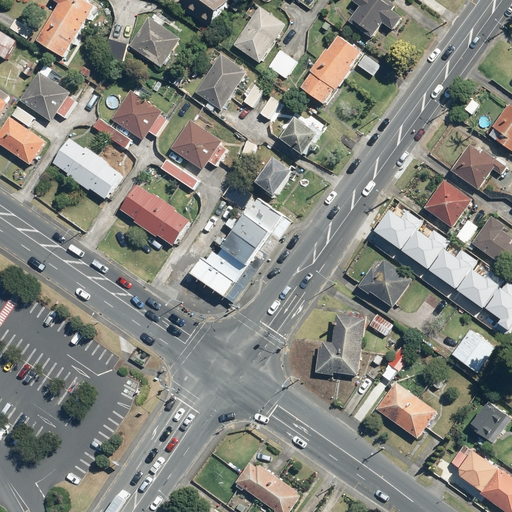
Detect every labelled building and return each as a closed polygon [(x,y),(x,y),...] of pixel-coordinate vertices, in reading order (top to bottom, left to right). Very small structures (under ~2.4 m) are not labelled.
[(97,8),(83,0),(56,0),(56,2),(61,5),(39,44),(67,60),(97,8)] [(241,0),(187,0),(181,9),(211,31),(228,7),(237,13),(245,2),(241,0)] [(360,10),(350,24),(372,41),(383,26),(394,34),(404,21),(394,14),(397,9),(384,0),(357,0),(353,5),(360,10)] [(335,15),(330,23),(338,29),(343,22),(339,19),(346,9),(337,3),(330,12),(335,15)] [(261,66),(287,27),(261,9),(234,48),(261,66)] [(151,21),(131,50),(162,71),(182,42),(151,21)] [(17,22),(10,32),(27,42),(34,32),(17,22)] [(17,43),(0,32),(0,57),(6,61),(17,43)] [(363,55),(341,38),(331,52),(329,51),(312,73),(314,75),(303,90),(325,107),(337,90),(339,91),(355,70),(353,68),(363,55)] [(298,63),(282,52),(271,70),(287,80),(298,63)] [(224,114),(248,75),(216,53),(209,64),(214,67),(196,96),(210,105),(202,117),(209,122),(217,109),(224,114)] [(382,68),(367,57),(359,68),(374,79),(382,68)] [(47,69),(22,103),(53,126),(60,116),(66,120),(78,104),(70,99),(73,95),(50,78),(53,73),(47,69)] [(252,94),(248,92),(245,97),(249,99),(245,106),(253,111),(265,93),(256,87),(252,94)] [(0,118),(9,106),(5,103),(9,97),(0,90),(0,118)] [(132,93),(113,123),(144,144),(150,135),(157,139),(169,122),(162,118),(164,114),(132,93)] [(282,105),(273,99),(261,117),(270,122),(282,105)] [(475,118),(482,108),(473,101),(465,112),(475,118)] [(511,104),(511,105),(495,128),(503,134),(498,140),(511,150),(511,104)] [(15,121),(29,131),(36,120),(22,110),(15,121)] [(12,119),(0,136),(0,146),(32,169),(49,145),(29,131),(15,121),(12,119)] [(101,120),(94,130),(126,152),(133,143),(101,120)] [(304,162),(324,133),(313,125),(310,128),(298,120),(281,145),(304,162)] [(224,143),(192,122),(169,157),(181,165),(184,160),(204,174),(210,164),(217,169),(228,152),(221,147),(224,143)] [(73,141),(54,168),(105,204),(124,176),(73,141)] [(257,147),(248,143),(241,163),(251,166),(257,147)] [(483,154),(472,146),(454,172),(480,191),(495,170),(503,176),(509,167),(486,151),(483,154)] [(274,199),(292,170),(272,156),(253,185),(274,199)] [(168,161),(162,171),(194,193),(200,183),(168,161)] [(475,201),(447,181),(426,209),(454,229),(475,201)] [(511,188),(511,187),(503,182),(497,191),(507,197),(511,188)] [(140,188),(121,214),(174,250),(192,224),(140,188)] [(204,259),(193,275),(226,298),(287,216),(263,199),(260,203),(254,199),(248,207),(250,209),(247,213),(241,208),(228,225),(238,231),(229,243),(221,237),(217,242),(226,248),(221,255),(217,252),(209,262),(204,259)] [(388,210),(373,230),(400,249),(421,221),(405,210),(400,218),(388,210)] [(506,227),(493,218),(474,245),(498,262),(495,265),(505,272),(511,261),(511,245),(511,244),(511,236),(504,231),(506,227)] [(479,228),(469,221),(457,238),(467,245),(479,228)] [(416,230),(401,250),(428,270),(449,242),(434,231),(428,239),(416,230)] [(444,250),(429,270),(456,290),(477,261),(461,250),(456,258),(444,250)] [(374,269),(361,288),(371,295),(372,293),(395,309),(415,281),(386,260),(378,271),(374,269)] [(471,270),(457,290),(484,309),(500,287),(485,276),(483,278),(471,270)] [(502,289),(501,288),(486,308),(501,319),(498,323),(507,330),(511,323),(511,285),(507,282),(502,289)] [(353,314),(353,316),(339,315),(335,344),(325,343),(324,351),(321,351),(318,373),(335,376),(336,372),(359,376),(368,316),(353,314)] [(395,325),(379,315),(372,325),(388,336),(395,325)] [(497,348),(472,330),(453,355),(479,374),(497,348)] [(413,355),(402,347),(390,364),(401,372),(413,355)] [(384,359),(379,355),(375,361),(380,365),(384,359)] [(439,412),(398,383),(379,410),(420,439),(439,412)] [(511,421),(511,417),(491,401),(472,426),(495,444),(511,421)] [(511,511),(511,476),(475,450),(475,451),(467,445),(454,463),(461,468),(462,476),(485,492),(483,495),(507,511),(511,511)] [(290,511),(303,495),(260,464),(258,467),(252,463),(238,482),(279,511),(290,511)]
